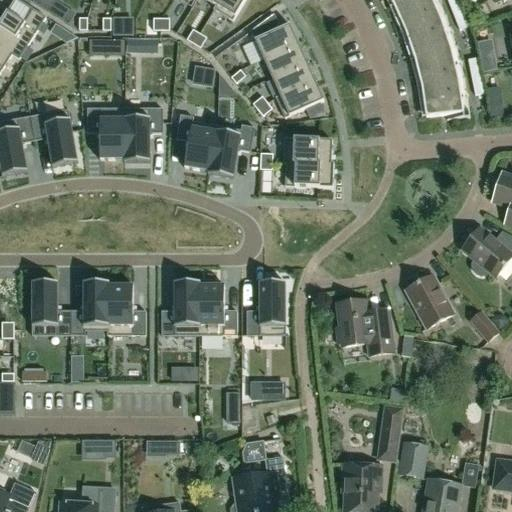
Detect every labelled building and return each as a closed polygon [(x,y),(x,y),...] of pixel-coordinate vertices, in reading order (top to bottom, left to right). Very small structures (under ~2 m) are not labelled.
[(203,0),(216,8),(217,8),(221,0),(203,0)] [(216,8),(213,12),(233,23),(246,0),(221,0),(217,8),(216,8)] [(388,0),(393,8),(399,21),(397,27),(401,36),(404,45),(409,48),(414,62),(418,76),(415,81),(417,91),(418,100),(423,104),(426,119),(446,117),(446,123),(469,120),(469,114),(463,114),(459,82),(451,51),(440,20),(431,0),(388,0)] [(56,3),(49,14),(68,27),(75,16),(56,3)] [(461,12),(458,4),(449,7),(453,16),(461,12)] [(0,24),(0,48),(12,56),(12,57),(19,62),(46,20),(25,6),(25,7),(32,12),(24,24),(7,13),(0,24)] [(465,20),(461,12),(453,16),(456,24),(465,20)] [(468,29),(465,20),(456,24),(459,32),(468,29)] [(87,33),(87,21),(79,21),(79,33),(87,33)] [(103,33),(111,33),(111,21),(103,21),(103,33)] [(153,33),(161,33),(161,21),(153,21),(153,33)] [(161,33),(170,33),(170,21),(161,21),(161,33)] [(61,37),(65,32),(57,27),(54,32),(61,37)] [(255,42),(264,62),(299,46),(290,27),(255,42)] [(194,46),(200,36),(193,32),(187,42),(194,46)] [(207,40),(200,36),(194,46),(201,51),(207,40)] [(127,55),(140,55),(140,41),(127,41),(127,55)] [(299,46),(264,62),(272,81),(307,65),(299,46)] [(0,75),(12,57),(12,56),(0,48),(0,75)] [(468,62),(470,71),(479,69),(478,60),(468,62)] [(272,81),(280,98),(280,99),(315,83),(307,65),(272,81)] [(471,80),(481,78),(479,69),(470,71),(471,80)] [(236,86),(246,79),(241,72),(231,80),(236,86)] [(481,78),(471,80),(473,89),(483,87),(481,78)] [(280,99),(280,98),(276,100),(285,121),(324,103),(315,83),(280,99)] [(475,98),(485,96),(483,87),(473,89),(475,98)] [(262,99),(253,106),(258,113),(267,105),(262,99)] [(267,105),(258,113),(263,119),(272,111),(267,105)] [(502,107),(489,108),(490,120),(503,119),(502,107)] [(87,111),(87,136),(100,136),(100,162),(124,162),(125,162),(125,111),(87,111)] [(125,162),(124,162),(124,165),(150,165),(150,136),(163,136),(163,111),(125,111),(125,162)] [(52,170),(78,165),(69,112),(31,119),(35,144),(47,141),(52,170)] [(184,170),(208,174),(209,174),(218,124),(193,120),(181,118),(176,142),(189,144),(184,170)] [(0,167),(2,179),(28,174),(23,146),(35,144),(31,119),(0,124),(0,167)] [(208,176),(233,181),(238,152),(251,154),(255,130),(242,128),(218,124),(209,174),(208,174),(208,176)] [(285,141),(284,166),(286,166),(286,165),(331,167),(331,166),(333,143),(285,141)] [(260,164),(272,164),(273,156),(261,156),(260,164)] [(272,172),(272,164),(260,164),(260,172),(272,172)] [(285,189),(333,191),(334,166),(331,166),(331,167),(286,165),(286,166),(285,189)] [(511,179),(502,177),(493,204),(511,210),(511,179)] [(511,239),(510,238),(501,248),(480,231),(462,252),(473,262),(472,263),(471,267),(471,270),(473,275),(477,278),(481,279),(486,278),(489,275),(496,280),(511,260),(511,239)] [(426,332),(454,316),(433,278),(405,293),(426,332)] [(58,314),(58,285),(32,285),(32,338),(71,338),(71,314),(58,314)] [(108,334),(108,287),(109,287),(109,285),(83,285),(83,314),(71,314),(71,338),(85,338),(85,333),(107,333),(108,334)] [(162,314),(162,338),(199,338),(199,287),(200,287),(200,285),(174,285),(174,314),(162,314)] [(259,285),(259,314),(247,314),(247,338),(285,338),(285,285),(259,285)] [(107,333),(107,338),(146,338),(146,314),(133,314),(133,287),(109,287),(108,287),(108,334),(107,333)] [(200,287),(199,287),(199,338),(237,338),(237,314),(224,314),(224,287),(200,287)] [(369,358),(394,355),(389,317),(371,320),(369,303),(337,307),(342,349),(368,346),(369,358)] [(488,345),(499,335),(481,314),(470,324),(488,345)] [(490,321),(498,330),(507,322),(502,316),(495,316),(490,321)] [(14,325),(2,325),(2,333),(14,333),(14,325)] [(14,341),(14,333),(2,333),(2,341),(14,341)] [(404,338),(401,359),(410,360),(413,339),(404,338)] [(198,370),(188,370),(188,383),(198,383),(198,370)] [(83,375),(71,375),(71,385),(83,385),(83,375)] [(14,376),(2,376),(2,384),(14,384),(14,376)] [(14,392),(14,384),(2,384),(2,392),(14,392)] [(252,384),(252,403),(266,402),(266,384),(252,384)] [(384,408),(376,463),(396,466),(404,411),(384,408)] [(239,413),(226,413),(226,425),(239,425),(239,413)] [(271,435),(252,436),(253,454),(272,454),(271,435)] [(115,441),(105,441),(105,459),(115,459),(115,441)] [(179,443),(166,443),(166,457),(179,457),(179,443)] [(51,444),(39,444),(31,461),(46,468),(51,444)] [(403,445),(398,478),(423,482),(428,448),(403,445)] [(282,459),(265,462),(267,476),(235,481),(238,505),(234,506),(230,511),(274,511),(272,495),(287,493),(282,459)] [(511,463),(497,462),(493,490),(511,492),(511,463)] [(381,485),(382,468),(345,466),(344,494),(346,494),(345,511),(376,511),(378,485),(381,485)] [(457,511),(461,487),(429,482),(423,511),(457,511)] [(0,511),(29,511),(37,495),(15,485),(9,498),(0,493),(0,511)] [(51,510),(51,511),(116,511),(117,496),(93,496),(92,511),(51,510)]
